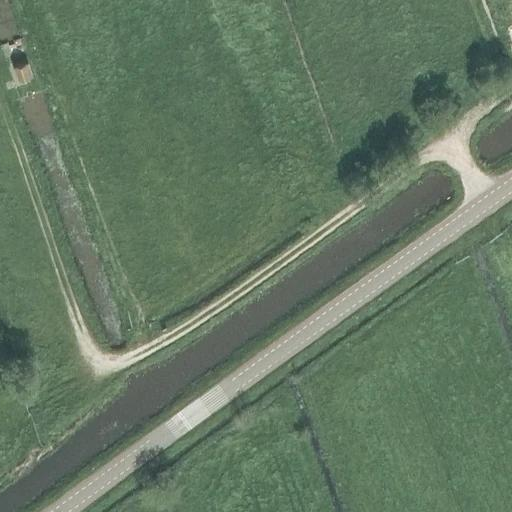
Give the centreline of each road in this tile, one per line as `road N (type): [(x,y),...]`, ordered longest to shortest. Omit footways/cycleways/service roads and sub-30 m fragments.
road 1 (track): [(488,201),(452,149),(436,149),(134,375),(107,380),(97,371),(0,88)]
road 2 (tertiary): [(66,511),(511,185)]
